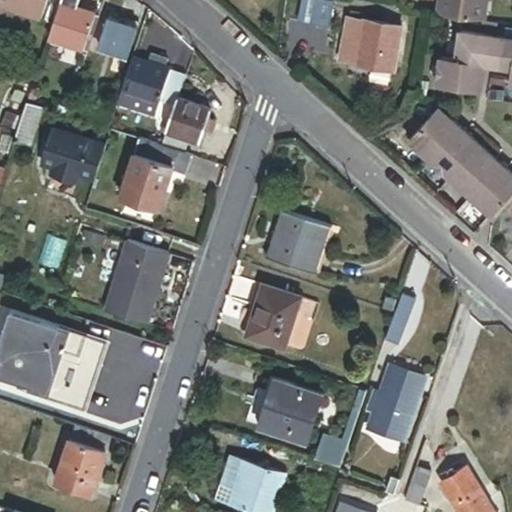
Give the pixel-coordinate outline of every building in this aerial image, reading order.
[(0,0),(0,4),(14,9),(16,2),(44,11),(47,0),(0,0)] [(87,50),(101,9),(79,2),(79,0),(60,0),(49,37),(87,50)] [(337,3),(320,0),(315,26),(332,29),(337,3)] [(440,0),(439,10),(483,16),(485,0),(440,0)] [(42,18),(44,11),(16,2),(14,9),(42,18)] [(394,72),(402,27),(370,21),(371,15),(364,14),(363,20),(348,17),(340,62),(394,72)] [(137,29),(109,20),(99,49),(127,58),(136,32),(137,29)] [(454,59),(484,63),(511,67),(511,64),(511,33),(458,27),(454,59)] [(162,98),(172,69),(166,67),(169,59),(152,54),(149,62),(133,57),(123,87),(118,101),(157,114),(162,98)] [(434,84),(481,90),(484,63),(454,59),(438,57),(434,84)] [(172,69),(162,98),(179,104),(188,74),(172,69)] [(115,113),(72,99),(66,117),(109,131),(115,113)] [(171,152),(186,106),(179,104),(164,150),(171,152)] [(43,110),(27,105),(17,137),(15,142),(31,147),(43,110)] [(210,114),(186,106),(171,152),(184,156),(189,141),(201,145),(204,134),(213,137),(217,125),(208,122),(210,114)] [(429,162),(461,126),(439,107),(407,143),(429,162)] [(123,116),(115,113),(109,131),(117,134),(123,116)] [(481,144),(461,126),(429,162),(449,180),(481,144)] [(132,154),(118,198),(158,211),(170,172),(186,177),(192,159),(184,156),(171,152),(164,150),(139,142),(135,155),(132,154)] [(502,162),(481,144),(449,180),(470,198),(502,162)] [(511,194),(511,170),(502,162),(470,198),(492,217),(511,194)] [(314,246),(322,222),(286,210),(271,258),(312,271),(319,248),(314,246)] [(333,225),(322,222),(314,246),(319,248),(312,271),(318,273),(333,225)] [(248,336),(264,286),(257,284),(241,333),(248,336)] [(300,298),(264,286),(248,336),(284,347),(300,298)] [(395,356),(411,310),(397,305),(381,351),(395,356)] [(0,309),(0,380),(85,408),(106,344),(0,309)] [(375,419),(368,437),(404,449),(425,387),(390,375),(380,402),(373,399),(367,416),(375,419)] [(272,401),(279,379),(272,376),(257,423),(269,427),(277,403),(272,401)] [(325,394),(279,379),(272,401),(277,403),(269,427),(309,441),(325,394)] [(103,455),(109,439),(75,428),(70,444),(103,455)] [(103,455),(70,444),(65,442),(51,484),(91,498),(105,456),(103,455)] [(275,511),(287,477),(229,458),(214,503),(243,511),(275,511)] [(449,509),(475,492),(461,471),(435,488),(449,509)] [(430,478),(413,472),(401,506),(418,511),(430,478)] [(323,482),(304,476),(298,493),(317,500),(323,482)] [(488,511),(475,492),(449,509),(450,511),(488,511)]
